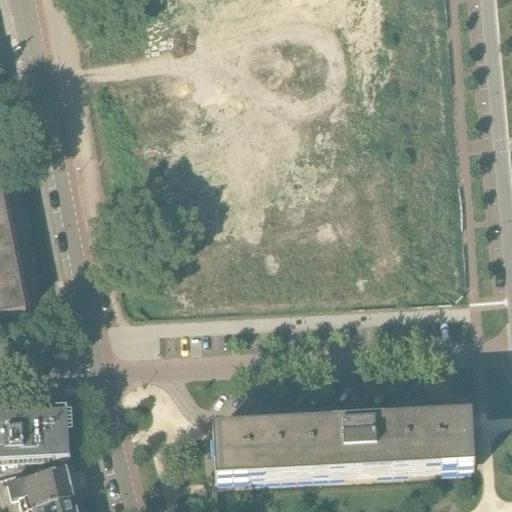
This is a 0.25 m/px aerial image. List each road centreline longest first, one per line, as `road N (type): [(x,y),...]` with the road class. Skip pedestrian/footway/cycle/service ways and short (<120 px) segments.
road 1 (residential): [(98,374),(511,356)]
road 2 (residential): [(25,0),(98,374)]
road 3 (residential): [(485,0),(511,289)]
road 4 (residential): [(98,374),(131,511)]
